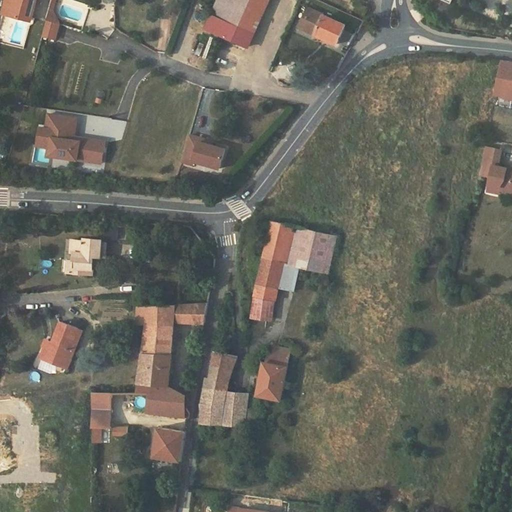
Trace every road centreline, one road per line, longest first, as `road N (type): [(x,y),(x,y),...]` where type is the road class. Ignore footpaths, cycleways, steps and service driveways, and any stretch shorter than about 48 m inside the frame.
road 1 (residential): [(184,511),(225,257),(222,212)]
road 2 (tertiary): [(396,41),(351,69),(251,197),(222,212)]
road 3 (tertiary): [(222,212),(0,199)]
